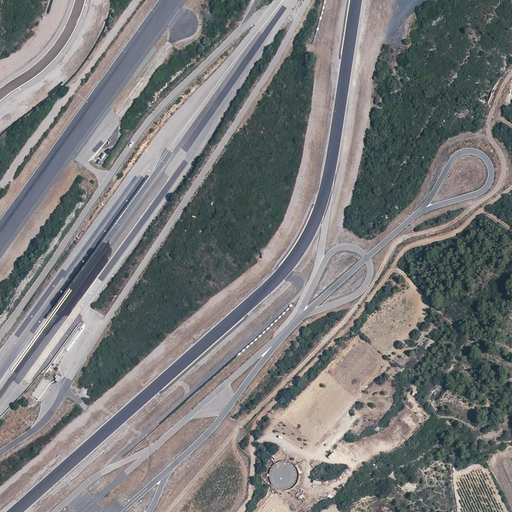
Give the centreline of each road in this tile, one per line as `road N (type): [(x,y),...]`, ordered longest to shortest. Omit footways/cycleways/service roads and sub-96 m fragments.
road 1 (track): [(231,511),(245,490),(234,442),(251,414),(349,314),(400,240),(453,223),(511,178)]
road 2 (track): [(511,191),(457,238),(408,250),(256,429),(242,511)]
road 3 (track): [(341,223),(377,47),(414,0)]
road 4 (track): [(3,185),(138,0)]
